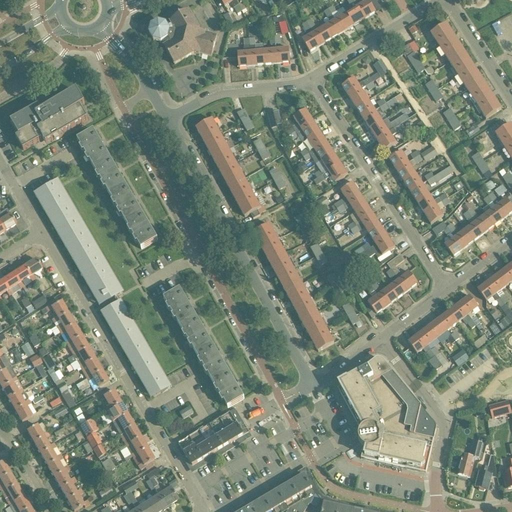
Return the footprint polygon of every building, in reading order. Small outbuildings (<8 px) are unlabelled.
[(220,0),(224,6),(230,3),(239,18),(244,16),(242,13),(243,12),(244,14),(247,13),(246,11),(247,10),(243,3),(239,6),(235,0),(220,0)] [(347,0),(354,10),(347,14),(354,26),(365,20),(353,0),(347,0)] [(359,0),(353,0),(365,20),(376,13),(369,1),(362,5),(359,0)] [(333,6),(323,12),(327,18),(337,13),(333,6)] [(151,27),(149,35),(153,41),(161,44),(163,43),(165,47),(164,48),(174,66),(192,56),(193,55),(194,54),(199,56),(199,55),(212,58),(217,37),(205,34),(205,33),(199,32),(200,31),(189,12),(170,23),(171,24),(167,26),(166,25),(158,23),(151,27)] [(227,13),(222,16),(228,25),(233,23),(227,13)] [(347,14),(336,21),(343,33),(354,26),(347,14)] [(309,18),(306,20),(307,23),(310,29),(313,34),(321,47),(332,40),(325,28),(318,31),(312,20),(310,20),(309,18)] [(336,21),(325,28),(332,40),(343,33),(336,21)] [(307,23),(302,26),(306,32),(310,29),(307,23)] [(446,24),(431,34),(440,48),(455,39),(446,24)] [(271,50),(263,51),(264,66),(277,65),(276,50),(276,46),(281,45),(281,37),(280,37),(280,34),(276,34),(276,38),(270,38),(271,50)] [(321,47),(313,34),(309,37),(302,41),(310,53),(321,47)] [(455,39),(440,48),(449,63),(464,53),(455,39)] [(244,52),(237,53),(239,68),(252,67),(250,52),(251,52),(251,48),(256,47),(255,40),(244,41),(245,48),(244,48),(244,52)] [(413,42),(403,49),(406,53),(404,55),(407,59),(408,58),(418,75),(425,70),(414,53),(419,50),(413,42)] [(289,48),(276,50),(277,65),(290,64),(289,48)] [(263,51),(251,52),(250,52),(252,67),(264,66),(263,51)] [(464,53),(449,63),(458,77),(474,67),(464,53)] [(354,80),(342,87),(349,99),(362,91),(367,88),(388,74),(381,62),(373,68),(377,75),(370,80),(370,79),(364,83),(364,82),(358,86),(354,80)] [(430,67),(425,70),(427,75),(430,75),(434,73),(430,67)] [(474,67),(458,77),(467,91),(483,81),(474,67)] [(388,74),(367,88),(369,92),(376,88),(373,84),(389,75),(388,74)] [(432,81),(425,85),(436,103),(443,98),(432,81)] [(483,81),(467,91),(477,106),(492,96),(483,81)] [(362,91),(349,99),(356,109),(368,101),(362,91)] [(88,122),(81,110),(81,109),(80,110),(79,110),(85,106),(85,105),(80,108),(80,107),(79,105),(79,104),(78,103),(78,102),(78,100),(78,99),(78,98),(78,97),(77,96),(76,94),(78,93),(77,92),(42,113),(38,107),(24,115),(19,115),(19,118),(11,123),(19,137),(20,137),(16,139),(24,151),(43,140),(47,146),(88,122)] [(368,101),(356,109),(363,120),(400,96),(397,92),(373,108),(368,101)] [(400,96),(363,120),(370,130),(382,123),(376,112),(379,110),(382,115),(389,111),(390,112),(399,106),(395,100),(400,97),(400,96)] [(492,96),(477,106),(486,120),(501,110),(492,96)] [(450,109),(443,114),(454,131),(461,127),(450,109)] [(244,110),(236,114),(246,132),(254,128),(244,110)] [(284,134),(282,135),(285,138),(284,139),(285,140),(313,122),(306,111),(294,119),(297,124),(283,134),(284,134)] [(278,112),(268,115),(271,129),(282,127),(278,112)] [(382,123),(370,130),(377,141),(389,133),(410,120),(407,115),(397,122),(397,123),(391,126),(388,121),(383,124),(382,123)] [(245,218),(250,215),(253,220),(260,216),(259,215),(266,211),(263,206),(260,208),(252,194),(244,179),(236,165),(228,150),(220,135),(212,120),(196,129),(204,144),(212,158),(220,173),(228,188),(236,203),(245,218)] [(389,133),(377,141),(384,152),(396,144),(392,138),(396,136),(397,137),(404,132),(401,128),(401,127),(411,120),(410,120),(389,133)] [(313,122),(285,140),(288,144),(289,143),(303,134),(308,140),(320,132),(313,122)] [(476,125),(465,132),(469,138),(480,131),(476,125)] [(511,126),(511,125),(495,135),(504,149),(511,144),(511,126)] [(93,131),(78,141),(84,152),(86,154),(87,157),(94,168),(109,159),(105,150),(102,146),(102,145),(101,144),(99,140),(94,132),(93,131)] [(311,146),(298,155),(301,159),(303,157),(304,158),(327,143),(320,132),(308,140),(311,146)] [(259,139),(252,143),(262,161),(269,157),(259,139)] [(327,143),(304,158),(306,162),(317,155),(321,162),(334,154),(327,143)] [(412,147),(407,150),(416,165),(423,161),(416,151),(415,152),(412,147)] [(432,147),(421,155),(426,163),(438,156),(432,147)] [(401,153),(390,161),(397,172),(409,164),(401,153)] [(478,153),(471,158),(482,175),(490,171),(478,153)] [(321,162),(325,167),(328,173),(341,164),(334,154),(321,162)] [(109,159),(94,168),(101,181),(102,182),(103,184),(109,195),(125,186),(121,178),(119,174),(117,172),(115,168),(109,159)] [(272,171),(268,173),(279,191),(286,187),(276,170),(281,167),(278,162),(270,167),(272,171)] [(302,174),(308,170),(303,163),(297,167),(302,174)] [(318,179),(314,182),(317,186),(331,177),(335,183),(348,175),(341,164),(328,173),(323,176),(318,179)] [(409,164),(397,172),(404,182),(415,174),(409,164)] [(433,179),(427,183),(430,187),(436,183),(437,184),(454,173),(450,168),(433,179)] [(415,174),(404,182),(411,193),(422,185),(415,174)] [(430,174),(424,178),(427,183),(433,179),(430,174)] [(511,179),(509,175),(503,179),(508,187),(511,184),(511,179)] [(495,188),(491,182),(483,188),(487,194),(495,188)] [(454,187),(457,192),(463,188),(460,183),(454,187)] [(120,294),(56,184),(37,195),(38,196),(41,195),(43,200),(41,201),(45,209),(48,207),(51,212),(48,214),(53,221),(55,220),(58,225),(55,226),(60,234),(62,232),(65,237),(63,239),(67,246),(69,245),(72,250),(70,251),(74,259),(77,257),(80,262),(77,264),(81,271),(84,270),(87,275),(84,276),(101,305),(120,294)] [(345,199),(334,206),(340,215),(345,211),(343,207),(348,203),(361,195),(354,184),(341,192),(345,199)] [(422,185),(411,193),(418,204),(429,196),(422,185)] [(125,186),(109,195),(117,208),(117,209),(119,211),(125,223),(141,213),(137,206),(135,202),(133,200),(133,199),(131,195),(125,186)] [(502,186),(494,192),(499,198),(507,192),(502,186)] [(361,195),(348,203),(355,214),(367,205),(361,195)] [(492,195),(487,198),(492,204),(496,201),(492,195)] [(429,196),(418,204),(425,215),(447,200),(444,196),(438,200),(440,204),(436,207),(429,196)] [(326,197),(315,204),(324,217),(331,213),(326,205),(330,203),(326,197)] [(487,198),(483,201),(491,212),(486,216),(494,227),(505,219),(496,208),(495,209),(492,204),(487,198)] [(447,200),(425,215),(432,225),(443,218),(439,211),(450,205),(447,200)] [(511,207),(506,200),(496,208),(505,219),(511,213),(511,207)] [(355,222),(348,227),(351,231),(374,216),(367,205),(355,214),(359,220),(355,223),(355,222)] [(472,210),(468,213),(484,235),(494,227),(486,216),(479,221),(472,210)] [(149,227),(141,213),(125,223),(133,236),(141,250),(157,241),(149,227)] [(468,213),(464,216),(471,227),(465,231),(474,243),(484,235),(468,213)] [(301,215),(294,219),(303,237),(311,233),(301,215)] [(0,221),(0,226),(4,233),(15,225),(9,216),(0,222),(0,221)] [(374,216),(351,231),(354,236),(365,229),(369,235),(381,227),(374,216)] [(443,223),(432,231),(436,237),(443,233),(450,242),(445,246),(453,258),(463,250),(455,239),(454,239),(451,234),(447,228),(443,223)] [(270,264),(278,279),(286,294),(294,308),(302,323),(310,338),(318,353),(334,344),(326,329),(318,315),(310,300),(302,285),(294,270),(285,255),(277,240),(269,225),(253,234),(262,249),(270,264)] [(451,225),(447,228),(451,234),(455,231),(451,225)] [(381,227),(369,235),(375,245),(388,237),(381,227)] [(465,231),(455,239),(463,250),(474,243),(465,231)] [(364,252),(356,258),(360,264),(375,254),(378,259),(395,248),(388,237),(375,245),(368,250),(366,245),(361,248),(364,252)] [(317,244),(310,248),(320,267),(327,263),(317,244)] [(399,255),(386,265),(390,270),(394,267),(403,261),(399,255)] [(26,266),(24,267),(30,277),(28,278),(31,283),(35,281),(32,276),(34,275),(41,270),(36,260),(26,266)] [(24,267),(15,273),(20,283),(18,284),(21,289),(23,288),(31,283),(28,278),(30,277),(24,267)] [(394,267),(390,270),(407,292),(417,285),(418,285),(408,272),(408,273),(402,278),(394,267)] [(511,272),(509,268),(498,276),(507,287),(511,283),(511,272)] [(390,270),(386,273),(394,284),(388,288),(396,300),(407,292),(390,270)] [(15,273),(3,281),(8,290),(6,292),(9,297),(12,295),(20,290),(21,289),(18,284),(20,283),(15,273)] [(334,274),(326,278),(336,296),(343,292),(334,274)] [(488,283),(497,295),(507,287),(498,276),(488,283)] [(0,302),(1,302),(0,300),(0,296),(6,292),(8,290),(3,281),(0,282),(0,302)] [(374,282),(370,286),(386,308),(396,300),(388,288),(382,293),(379,289),(374,282)] [(488,283),(478,291),(486,303),(497,295),(488,283)] [(370,307),(365,311),(371,319),(376,315),(376,316),(377,315),(386,308),(370,286),(366,289),(370,295),(369,296),(372,300),(368,303),(367,303),(370,307)] [(180,290),(164,299),(164,300),(172,313),(173,316),(180,327),(196,318),(192,310),(189,306),(188,304),(188,303),(185,299),(180,291),(180,290)] [(40,296),(34,300),(39,307),(45,303),(40,296)] [(509,302),(505,296),(500,300),(505,305),(509,302)] [(469,298),(460,305),(479,331),(482,328),(479,324),(480,324),(472,313),(478,309),(478,310),(479,309),(469,297),(469,298)] [(50,307),(45,310),(48,314),(52,311),(57,318),(58,320),(68,314),(61,302),(51,308),(50,307)] [(349,304),(342,308),(352,326),(355,324),(358,328),(361,326),(359,323),(359,322),(349,304)] [(168,388),(119,305),(104,314),(114,331),(117,330),(119,335),(117,336),(124,348),(126,346),(129,351),(127,353),(134,364),(136,363),(139,368),(136,369),(143,381),(145,379),(148,384),(146,386),(153,397),(168,388)] [(460,305),(449,313),(458,324),(462,321),(466,325),(467,325),(471,330),(471,331),(474,335),(479,332),(479,331),(460,305)] [(34,311),(31,306),(26,309),(29,314),(34,311)] [(449,313),(439,320),(448,332),(458,324),(449,313)] [(57,318),(52,321),(54,325),(59,322),(61,325),(56,328),(59,332),(63,330),(64,331),(74,326),(68,314),(58,320),(57,318)] [(196,318),(180,327),(188,340),(189,343),(196,354),(212,345),(208,337),(205,333),(204,331),(201,327),(196,318)] [(505,329),(511,324),(508,319),(501,324),(505,329)] [(439,320),(429,328),(437,339),(441,345),(447,340),(451,345),(456,342),(451,337),(448,332),(439,320)] [(495,336),(500,332),(495,324),(489,328),(495,336)] [(63,330),(59,332),(65,344),(70,341),(71,343),(81,337),(74,326),(64,331),(63,330)] [(429,328),(419,336),(427,347),(437,339),(429,328)] [(408,343),(417,356),(418,355),(417,355),(423,350),(431,361),(428,362),(435,371),(442,367),(431,352),(427,347),(419,336),(409,343),(408,343)] [(35,337),(30,340),(34,347),(39,344),(35,337)] [(70,341),(65,344),(72,355),(77,352),(78,354),(88,349),(81,337),(71,343),(70,341)] [(212,345),(196,354),(204,367),(204,368),(205,370),(212,382),(228,372),(224,365),(221,361),(220,359),(220,358),(217,354),(212,345)] [(42,349),(37,352),(41,358),(46,355),(42,349)] [(72,355),(66,359),(69,364),(75,361),(78,367),(83,364),(85,366),(94,360),(88,349),(78,354),(77,352),(72,355)] [(435,349),(431,352),(442,367),(442,366),(443,367),(448,364),(440,354),(439,355),(435,349)] [(462,353),(455,359),(460,366),(468,360),(462,353)] [(36,355),(28,360),(31,366),(28,367),(29,371),(41,364),(36,355)] [(42,361),(45,366),(48,371),(52,369),(54,368),(51,362),(48,357),(42,361)] [(83,364),(78,367),(85,378),(90,375),(91,377),(101,372),(94,360),(85,366),(83,364)] [(435,424),(421,407),(383,362),(383,361),(382,361),(381,360),(380,360),(379,360),(378,360),(377,360),(376,361),(375,361),(359,374),(358,372),(346,378),(347,380),(339,385),(340,388),(338,390),(361,432),(359,434),(359,436),(359,438),(359,440),(359,442),(360,444),(361,445),(361,446),(364,448),(361,459),(426,474),(436,429),(436,428),(436,427),(436,426),(435,425),(435,424)] [(4,372),(0,374),(0,387),(1,389),(11,383),(10,381),(14,378),(8,366),(3,369),(4,372)] [(44,373),(40,366),(35,369),(39,376),(44,373)] [(53,383),(58,380),(54,373),(52,369),(48,371),(46,372),(53,383)] [(64,383),(69,380),(65,372),(60,374),(64,383)] [(90,375),(85,378),(93,392),(108,383),(101,372),(91,377),(90,375)] [(244,400),(236,386),(228,372),(212,382),(220,395),(228,409),(244,400)] [(18,395),(16,392),(12,385),(17,382),(14,378),(10,381),(11,383),(1,389),(8,401),(18,395)] [(66,391),(67,390),(63,383),(61,384),(56,387),(60,394),(66,391)] [(24,406),(23,404),(19,396),(23,394),(21,389),(16,392),(18,395),(8,401),(14,412),(24,406)] [(69,410),(75,406),(70,398),(66,391),(60,394),(64,402),(69,410)] [(104,410),(106,414),(111,411),(110,409),(120,404),(113,392),(103,398),(109,407),(104,410)] [(40,397),(31,402),(34,405),(42,400),(40,397)] [(52,409),(61,403),(58,399),(49,404),(52,409)] [(28,401),(23,404),(24,406),(14,412),(21,424),(31,418),(25,408),(30,405),(28,401)] [(488,407),(492,419),(511,414),(508,401),(505,402),(488,407)] [(127,415),(120,404),(110,409),(111,411),(106,414),(113,425),(118,423),(116,421),(127,415)] [(63,408),(52,414),(55,420),(66,414),(63,408)] [(190,408),(180,414),(183,420),(193,414),(190,408)] [(484,408),(475,411),(477,418),(486,415),(484,408)] [(235,410),(219,419),(222,424),(232,418),(237,426),(227,432),(233,442),(249,433),(235,410)] [(85,422),(81,415),(76,418),(80,425),(85,422)] [(133,426),(127,415),(116,421),(118,423),(113,425),(117,433),(120,437),(124,434),(123,432),(133,426)] [(232,418),(222,424),(212,430),(217,438),(227,432),(237,426),(232,418)] [(219,419),(209,425),(212,430),(222,424),(219,419)] [(79,428),(86,439),(98,432),(92,420),(79,428)] [(209,425),(199,431),(213,455),(223,449),(217,438),(212,430),(209,425)] [(36,426),(26,432),(33,444),(43,438),(44,440),(49,437),(48,435),(47,433),(42,436),(36,426)] [(140,437),(133,426),(123,432),(124,434),(128,441),(124,444),(126,448),(131,445),(130,443),(140,437)] [(61,428),(52,433),(54,437),(63,432),(61,428)] [(199,431),(179,444),(192,467),(213,455),(199,431)] [(227,432),(217,438),(223,449),(233,442),(227,432)] [(78,434),(73,436),(77,443),(82,441),(78,434)] [(137,455),(147,449),(140,437),(130,443),(131,445),(126,448),(130,455),(133,460),(138,457),(137,455)] [(43,438),(33,444),(34,446),(40,455),(50,450),(51,452),(56,449),(55,447),(53,445),(49,448),(44,440),(43,438)] [(463,456),(458,475),(470,479),(475,460),(480,461),(484,445),(473,442),(469,458),(463,456)] [(88,444),(82,447),(86,455),(92,452),(88,444)] [(93,451),(98,460),(105,456),(100,447),(93,451)] [(153,460),(147,449),(137,455),(138,457),(142,464),(137,467),(140,471),(144,468),(143,466),(153,460)] [(50,450),(40,455),(46,467),(56,461),(58,463),(63,461),(61,459),(60,457),(55,459),(51,452),(50,450)] [(92,455),(85,459),(90,467),(97,463),(92,455)] [(480,473),(476,488),(478,489),(479,491),(484,492),(485,490),(488,491),(491,477),(497,478),(493,457),(485,455),(482,467),(480,474),(480,473)] [(109,459),(100,464),(106,474),(115,469),(109,459)] [(56,461),(46,467),(53,479),(63,473),(64,475),(69,472),(68,471),(67,468),(63,461),(58,463),(56,461)] [(510,473),(503,474),(505,483),(506,483),(507,490),(511,489),(511,461),(508,462),(510,473)] [(0,481),(0,482),(0,481),(0,478),(9,473),(3,462),(0,463),(0,481)] [(149,481),(145,483),(151,492),(154,490),(157,494),(161,492),(156,483),(161,480),(158,476),(161,474),(158,469),(146,476),(149,481)] [(16,485),(9,473),(0,478),(0,481),(0,482),(0,481),(0,491),(2,496),(7,493),(6,491),(16,485)] [(63,473),(53,479),(60,491),(70,485),(71,487),(76,484),(75,482),(74,480),(69,483),(64,475),(63,473)] [(241,511),(296,511),(297,511),(305,511),(310,504),(316,507),(321,498),(314,494),(304,476),(251,508),(249,506),(241,511)] [(100,492),(97,494),(101,500),(112,493),(106,484),(98,489),(100,492)] [(23,497),(16,485),(6,491),(7,493),(2,496),(9,507),(14,505),(13,503),(23,497)] [(70,485),(60,491),(67,502),(77,497),(78,499),(83,496),(82,494),(80,492),(76,494),(71,487),(70,485)] [(161,492),(157,494),(166,509),(178,501),(170,488),(162,494),(161,492)] [(129,493),(122,498),(128,507),(135,502),(129,493)] [(154,498),(147,503),(152,511),(160,511),(166,509),(157,494),(153,497),(154,498)] [(14,505),(9,507),(11,511),(23,511),(29,509),(23,497),(13,503),(14,505)] [(77,497),(67,502),(72,511),(77,511),(84,508),(85,510),(90,508),(88,506),(87,503),(82,506),(78,499),(77,497)] [(138,506),(134,509),(136,511),(152,511),(147,503),(139,508),(138,506)]
